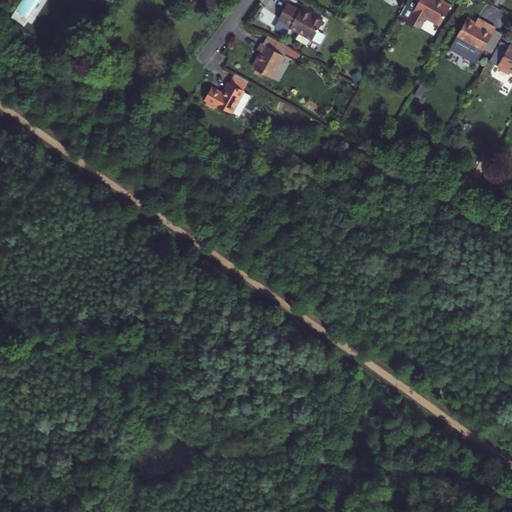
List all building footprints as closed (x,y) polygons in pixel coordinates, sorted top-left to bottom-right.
[(405,0),(401,8),(409,13),(403,25),(416,32),(422,20),(435,28),(446,8),(432,0),(405,0)] [(294,13),(282,6),(274,20),(285,28),(284,30),(307,43),(318,24),(296,11),(294,13)] [(477,26),(462,18),(452,37),(478,52),(492,29),(480,22),(477,26)] [(281,60),(255,46),(252,54),(255,56),(247,72),(268,83),(281,60)] [(511,53),(504,49),(491,71),(505,78),(506,75),(511,78),(511,53)] [(206,91),(197,105),(211,113),(213,110),(226,117),(227,115),(234,119),(244,101),(238,97),(239,95),(237,94),(243,84),(229,78),(224,87),(223,86),(217,96),(206,91)]
